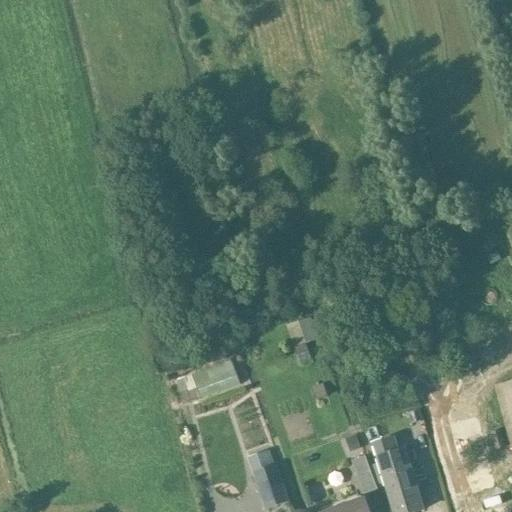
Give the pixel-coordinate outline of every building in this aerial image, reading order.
[(311,317),(286,325),(287,327),(291,339),(291,341),(291,342),(293,348),(294,347),(296,347),(306,344),(318,341),(317,336),(311,317)] [(201,400),(240,385),(231,361),(192,375),(201,400)] [(511,382),(496,387),(511,445),(511,382)] [(323,385),(311,388),(316,401),(327,397),(323,385)] [(420,411),(408,414),(411,425),(422,422),(420,411)] [(501,431),(492,434),(496,450),(505,448),(501,431)] [(345,440),(350,453),(361,450),(356,436),(345,440)] [(405,451),(400,452),(399,452),(395,438),(372,445),(377,459),(379,458),(388,488),(414,481),(405,451)] [(377,491),(365,457),(352,462),(364,495),(377,491)] [(252,474),(265,511),(290,503),(277,465),(252,474)] [(418,511),(423,511),(414,481),(388,488),(395,511),(418,511)] [(369,511),(365,500),(332,511),(369,511)]
